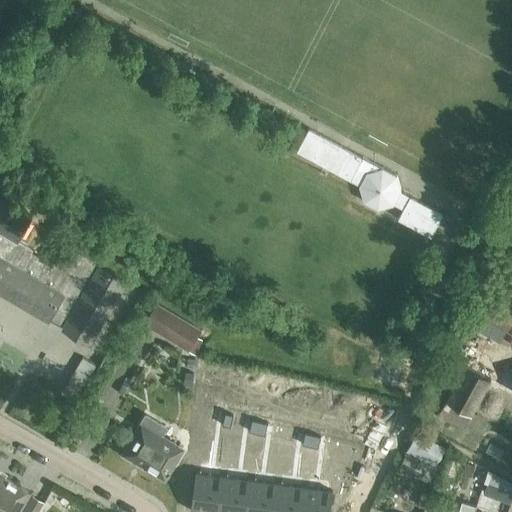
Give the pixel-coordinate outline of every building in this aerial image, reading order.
[(382,167),(366,172),(357,167),(363,157),(309,128),(297,149),(360,184),(365,200),(379,207),(395,203),(403,207),(398,217),(430,235),(442,213),(401,191),(396,175),(382,167)] [(0,255),(20,267),(32,246),(19,238),(32,214),(0,195),(0,255)] [(0,255),(0,288),(48,316),(49,313),(65,322),(63,325),(88,339),(125,276),(101,263),(102,261),(65,240),(53,261),(50,259),(49,260),(31,250),(33,246),(32,246),(20,267),(0,255)] [(511,303),(493,292),(480,314),(511,332),(511,303)] [(144,322),(187,348),(200,327),(157,301),(144,322)] [(437,415),(461,428),(489,377),(484,374),(493,359),(468,346),(459,361),(465,364),(437,415)] [(201,352),(198,369),(209,371),(212,355),(201,352)] [(62,388),(75,397),(96,362),(82,354),(62,388)] [(249,367),(247,379),(257,380),(258,369),(249,367)] [(258,369),(257,380),(267,381),(268,371),(258,369)] [(251,382),(248,424),(263,425),(265,383),(251,382)] [(313,383),(311,397),(321,398),(324,384),(313,383)] [(324,384),(321,398),(332,399),(334,386),(324,384)] [(160,433),(165,425),(146,413),(141,422),(140,421),(123,452),(165,476),(183,446),(160,433)] [(399,465),(430,480),(437,466),(434,464),(443,445),(414,431),(399,465)] [(195,471),(190,509),(213,511),(218,511),(223,475),(195,471)] [(0,472),(0,511),(18,511),(31,491),(0,472)] [(223,475),(218,511),(245,511),(250,478),(223,475)] [(250,478),(245,511),(272,511),(277,482),(250,478)] [(277,482),(272,511),(300,511),(304,486),(277,482)] [(304,486),(300,511),(328,511),(332,489),(304,486)] [(417,504),(434,509),(438,496),(421,491),(417,504)] [(20,511),(36,511),(44,501),(32,493),(20,511)] [(473,511),(475,508),(476,504),(461,499),(457,511),(473,511)]
